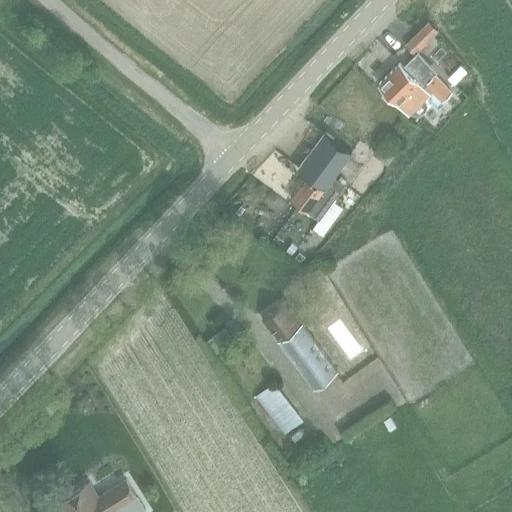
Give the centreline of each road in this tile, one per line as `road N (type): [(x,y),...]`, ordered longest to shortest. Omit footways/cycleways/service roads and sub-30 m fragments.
road 1 (tertiary): [(0,402),(232,157)]
road 2 (unclassified): [(232,157),(48,0)]
road 3 (tertiary): [(232,157),(382,0)]
